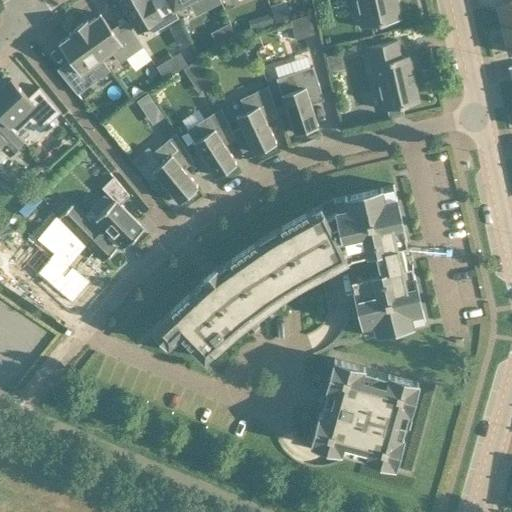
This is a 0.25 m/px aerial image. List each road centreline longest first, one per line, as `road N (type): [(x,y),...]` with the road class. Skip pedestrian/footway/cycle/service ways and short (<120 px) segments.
road 1 (residential): [(84,333),(176,237),(291,164),(478,116)]
road 2 (unclassified): [(0,406),(251,511)]
road 3 (residential): [(511,258),(478,116)]
road 4 (residential): [(478,511),(511,382)]
